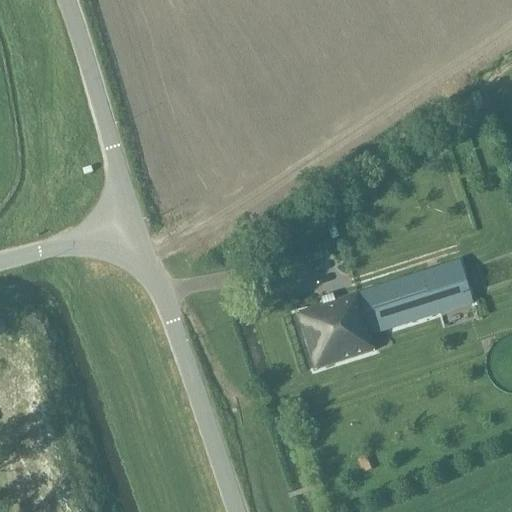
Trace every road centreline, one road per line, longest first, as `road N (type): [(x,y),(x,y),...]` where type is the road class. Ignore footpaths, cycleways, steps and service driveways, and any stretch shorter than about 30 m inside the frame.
road 1 (unclassified): [(237,511),(134,227)]
road 2 (unclassified): [(134,227),(66,0)]
road 3 (unclassified): [(134,227),(0,262)]
